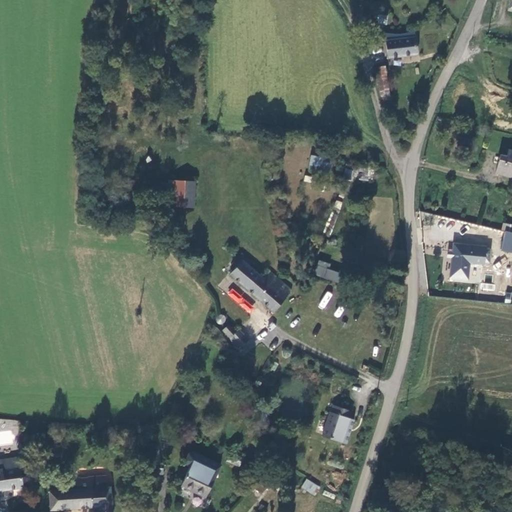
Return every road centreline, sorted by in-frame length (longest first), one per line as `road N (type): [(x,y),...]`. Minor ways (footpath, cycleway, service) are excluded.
road 1 (unclassified): [(354,511),(409,329),(413,160),(481,0)]
road 2 (track): [(339,0),(389,145),(411,170)]
